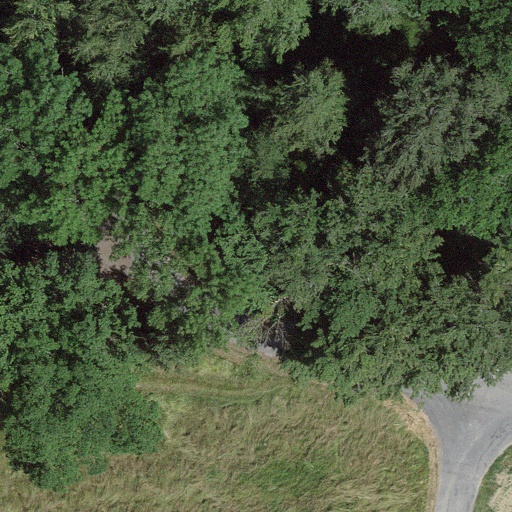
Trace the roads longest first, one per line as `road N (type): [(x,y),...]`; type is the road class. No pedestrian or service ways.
road 1 (unclassified): [(472,394),(208,313),(145,264),(124,219),(119,162),(153,0)]
road 2 (track): [(0,204),(145,264)]
road 3 (unclassified): [(444,511),(472,394)]
